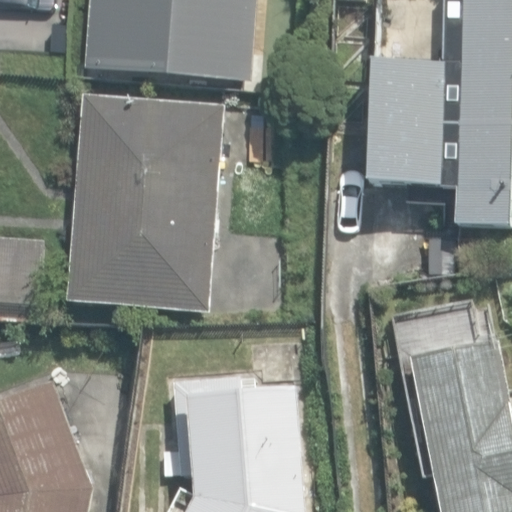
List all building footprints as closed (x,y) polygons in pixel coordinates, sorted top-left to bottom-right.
[(93,0),(88,71),(253,84),(259,0),(93,0)] [(264,96),(298,99),(302,48),(318,50),(321,0),(276,0),(272,46),(268,45),(264,69),(266,69),(264,96)] [(459,227),(511,227),(511,0),(445,0),(444,62),(376,61),(373,186),(460,188),(459,227)] [(69,303),(212,314),(227,107),(84,96),(69,303)] [(0,320),(39,322),(43,239),(0,236),(0,320)] [(438,477),(444,511),(511,511),(511,390),(503,343),(496,344),(494,334),(403,352),(428,479),(438,477)] [(310,511),(301,390),(244,396),(243,378),(176,384),(185,476),(197,473),(198,495),(192,492),(182,511),(310,511)] [(0,511),(99,511),(102,496),(61,388),(0,410),(0,511)]
